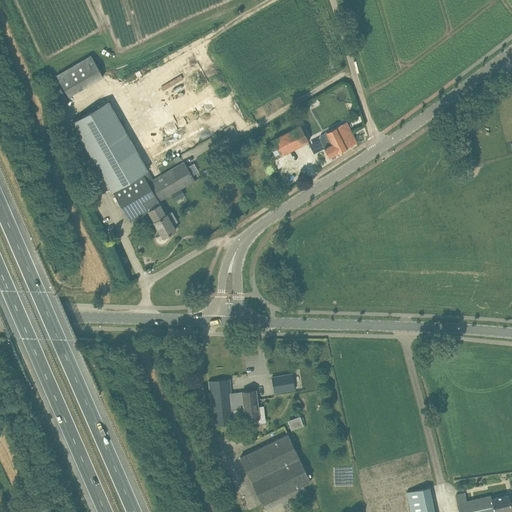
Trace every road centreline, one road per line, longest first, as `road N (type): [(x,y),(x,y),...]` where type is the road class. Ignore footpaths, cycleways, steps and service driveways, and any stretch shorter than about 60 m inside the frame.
road 1 (motorway): [(136,511),(0,198)]
road 2 (tertiary): [(511,333),(229,320)]
road 3 (motorway): [(0,265),(107,511)]
road 4 (tertiary): [(236,249),(378,150)]
road 5 (tertiary): [(378,150),(511,52)]
road 6 (unclassified): [(378,150),(334,0)]
road 7 (tertiary): [(146,318),(0,314)]
road 8 (unclassified): [(236,249),(214,243),(160,275),(145,287),(146,318)]
